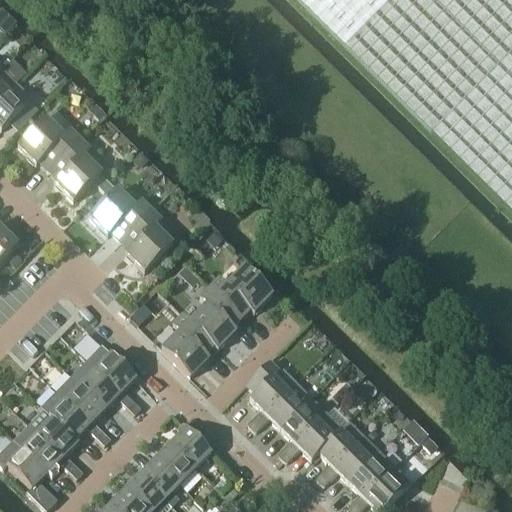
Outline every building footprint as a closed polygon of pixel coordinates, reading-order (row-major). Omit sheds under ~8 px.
[(511,0),(294,0),(511,215),(511,0)] [(0,73),(0,103),(7,96),(16,88),(0,73)] [(7,96),(0,103),(0,134),(0,135),(9,127),(18,135),(38,115),(29,106),(32,104),(16,88),(7,96)] [(48,176),(79,144),(70,134),(63,141),(45,123),(17,152),(36,170),(39,167),(48,176)] [(79,144),(48,176),(57,185),(53,188),(72,206),(100,178),(82,160),(89,154),(79,144)] [(131,166),(139,174),(149,164),(140,156),(131,166)] [(110,238),(119,246),(151,215),(141,205),(134,212),(116,194),(88,222),(107,241),(110,238)] [(143,277),(172,249),(154,231),(161,224),(151,215),(119,246),(128,255),(125,259),(143,277)] [(0,265),(17,249),(0,232),(0,265)] [(208,293),(240,324),(249,315),(253,319),(271,300),(243,272),(225,289),(218,283),(208,293)] [(231,333),(240,324),(208,293),(199,302),(206,309),(189,326),(188,326),(213,351),(213,352),(216,355),(235,336),(231,333)] [(188,326),(189,326),(182,319),(172,329),(178,336),(161,354),(189,382),(208,364),(204,360),(213,352),(213,351),(188,326)] [(102,350),(86,366),(119,399),(122,396),(135,383),(110,359),(102,350)] [(38,361),(29,370),(37,379),(47,370),(38,361)] [(86,366),(71,381),(104,415),(116,402),(125,411),(131,405),(122,396),(119,399),(86,366)] [(269,366),(248,387),(257,395),(248,404),(260,415),(264,419),(296,388),(277,368),(276,369),(274,372),(269,366)] [(71,381),(55,397),(89,430),(92,427),(104,415),(71,381)] [(260,415),(253,422),(261,431),(268,424),(280,435),(302,412),(311,403),(296,388),(264,419),(260,415)] [(55,397),(40,412),(43,415),(49,421),(51,424),(52,424),(74,445),(86,433),(95,442),(101,435),(92,427),(89,430),(55,397)] [(302,412),(280,435),(291,446),(284,453),(292,461),(299,454),(295,450),(318,427),(326,418),(311,403),(302,412)] [(131,405),(125,411),(134,420),(137,417),(140,414),(131,405)] [(43,415),(28,430),(62,464),(65,460),(77,448),(74,445),(52,424),(51,424),(49,421),(43,415)] [(318,427),(295,450),(299,454),(311,466),(317,459),(317,458),(333,442),(332,441),(339,435),(340,433),(326,418),(318,427)] [(253,422),(246,429),(250,434),(254,438),(261,431),(253,422)] [(333,442),(317,458),(317,459),(328,469),(332,474),(355,450),(356,451),(364,442),(348,426),(340,433),(339,435),(332,441),(333,442)] [(28,430),(13,446),(46,479),(58,467),(67,475),(73,469),(65,460),(62,464),(28,430)] [(170,449),(195,474),(210,458),(185,433),(170,449)] [(101,435),(95,442),(104,451),(110,444),(101,435)] [(431,458),(437,451),(427,441),(421,448),(431,458)] [(328,469),(321,476),(326,481),(330,485),(334,481),(337,478),(340,481),(348,489),(371,466),(380,457),(364,442),(356,451),(355,450),(332,474),(328,469)] [(13,446),(0,458),(0,471),(3,475),(7,471),(17,481),(37,500),(43,494),(37,489),(46,479),(13,446)] [(179,489),(195,474),(170,449),(155,464),(179,489)] [(284,453),(277,460),(281,464),(285,468),(292,461),(284,453)] [(371,466),(348,489),(359,500),(352,507),(357,511),(363,511),(367,508),(363,504),(386,481),(385,480),(394,472),(380,457),(371,466)] [(139,480),(171,511),(178,505),(170,498),(179,489),(155,464),(139,480)] [(73,469),(67,475),(76,484),(82,478),(73,469)] [(386,481),(363,504),(367,508),(371,511),(386,511),(402,496),(404,494),(409,489),(410,488),(410,487),(403,481),(395,472),(394,472),(385,480),(386,481)] [(316,481),(314,483),(323,492),(330,485),(326,481),(321,476),(316,481)] [(141,511),(163,511),(167,508),(171,511),(139,480),(124,495),(141,511)] [(222,500),(228,507),(237,498),(231,491),(222,500)] [(43,507),(49,500),(43,494),(37,500),(43,507)] [(109,510),(110,511),(141,511),(124,495),(109,510)] [(215,511),(222,511),(228,507),(222,500),(213,509),(215,511)]
